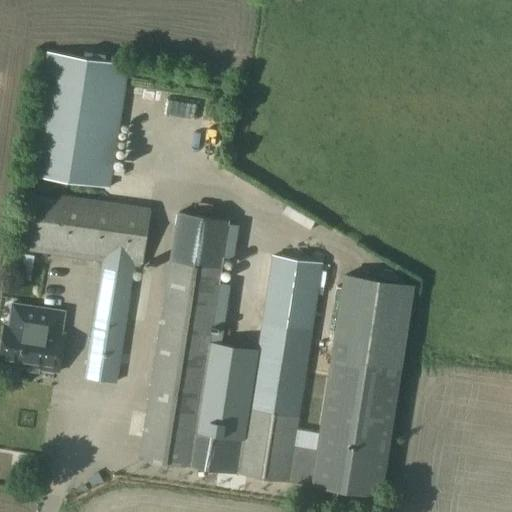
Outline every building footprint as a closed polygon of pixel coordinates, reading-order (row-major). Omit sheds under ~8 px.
[(47,52),(28,174),(110,186),(128,64),(47,52)] [(139,102),(138,78),(129,78),(129,103),(139,102)] [(82,378),(118,384),(137,260),(142,261),(150,208),(61,195),(60,199),(25,194),(18,242),(101,255),(82,378)] [(223,248),(227,220),(178,212),(174,240),(140,458),(288,481),(322,263),(272,255),(244,437),(195,430),(223,248)] [(413,281),(345,271),(312,484),(379,495),(399,368),(413,281)] [(64,334),(32,329),(35,308),(12,304),(9,326),(4,325),(0,353),(0,363),(58,373),(64,334)]
